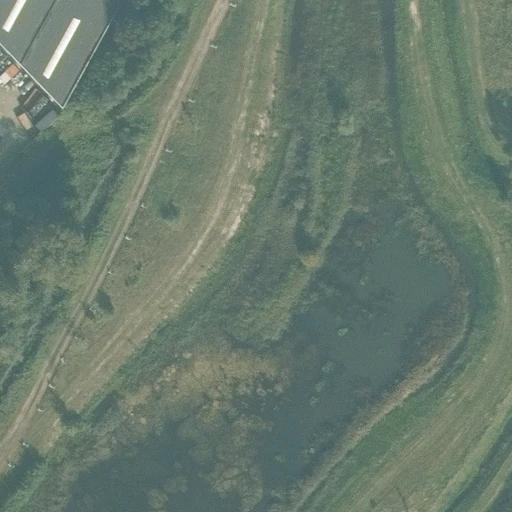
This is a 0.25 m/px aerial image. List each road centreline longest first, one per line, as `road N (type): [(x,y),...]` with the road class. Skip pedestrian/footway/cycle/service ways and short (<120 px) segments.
road 1 (track): [(212,0),(103,250),(0,437)]
road 2 (track): [(170,96),(33,166),(0,196)]
